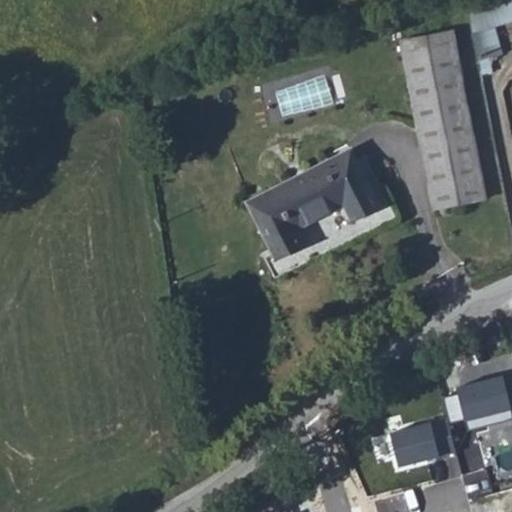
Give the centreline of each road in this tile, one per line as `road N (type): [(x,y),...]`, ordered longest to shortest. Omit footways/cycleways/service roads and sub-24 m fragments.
road 1 (unclassified): [(511,288),(461,309),(301,417)]
road 2 (unclassified): [(301,417),(165,511)]
